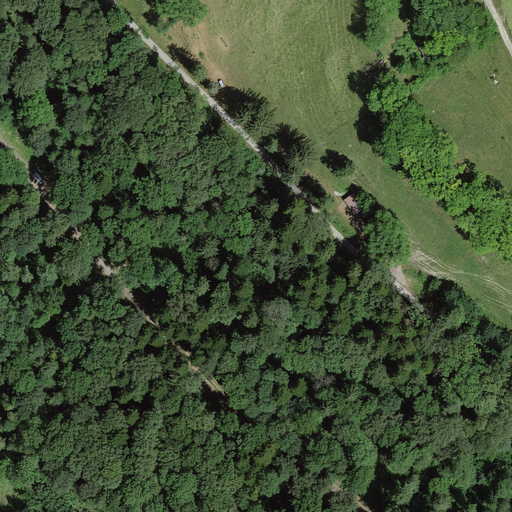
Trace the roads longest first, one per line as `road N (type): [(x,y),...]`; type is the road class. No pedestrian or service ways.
road 1 (track): [(372,511),(240,413),(174,351),(65,207),(0,146)]
road 2 (unclassified): [(104,0),(390,286),(465,338)]
